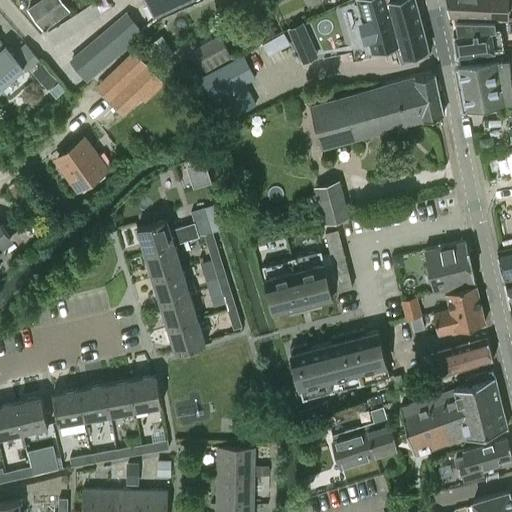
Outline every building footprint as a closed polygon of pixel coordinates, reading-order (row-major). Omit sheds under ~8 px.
[(42,29),(67,11),(59,0),(40,0),(27,9),(42,29)] [(147,0),(149,4),(140,8),(145,19),(154,15),(188,0),(147,0)] [(358,0),(359,2),(364,19),(362,27),(365,36),(370,39),(373,50),(374,53),(398,47),(402,62),(427,55),(431,54),(431,53),(421,15),(420,14),(416,0),(358,0)] [(511,0),(445,0),(450,15),(492,17),(508,18),(508,17),(509,5),(511,5),(511,0)] [(128,13),(71,60),(86,78),(143,32),(128,13)] [(457,54),(504,50),(502,28),(496,28),(495,20),(457,20),(458,33),(453,34),(457,54)] [(303,62),(318,55),(303,21),(288,27),(284,30),(300,62),(303,62)] [(220,35),(194,49),(206,71),(232,57),(220,35)] [(170,50),(161,36),(145,46),(154,60),(170,50)] [(273,37),(263,43),(267,50),(277,44),(273,37)] [(0,86),(23,66),(26,69),(39,58),(25,42),(12,53),(0,39),(0,86)] [(111,101),(149,65),(133,49),(95,85),(111,101)] [(504,50),(457,54),(467,105),(511,100),(511,81),(509,58),(505,58),(504,50)] [(244,54),(200,77),(212,100),(223,95),(234,116),(257,104),(246,83),(256,77),(244,54)] [(149,65),(111,101),(126,116),(163,80),(149,65)] [(46,90),(56,82),(42,66),(32,74),(46,90)] [(330,85),(308,91),(312,105),(323,146),(433,117),(440,115),(443,114),(432,74),(415,77),(334,99),(330,85)] [(84,139),(59,158),(79,185),(82,190),(108,171),(104,167),(84,139)] [(481,143),(482,152),(495,150),(493,141),(481,143)] [(25,177),(13,186),(22,199),(34,190),(25,177)] [(324,223),(348,217),(340,183),(316,190),(324,223)] [(211,205),(205,206),(212,227),(213,231),(219,229),(223,228),(226,227),(218,202),(215,203),(211,205)] [(173,243),(204,234),(213,231),(212,227),(205,206),(196,209),(191,211),(194,221),(168,229),(165,218),(135,227),(143,253),(173,243)] [(0,250),(13,242),(0,224),(0,250)] [(325,232),(327,240),(340,237),(338,228),(325,232)] [(219,251),(213,231),(204,234),(210,254),(219,251)] [(342,245),(340,237),(327,240),(330,248),(342,245)] [(475,282),(465,240),(426,248),(435,291),(475,282)] [(151,278),(181,268),(173,243),(143,253),(151,278)] [(344,253),(342,245),(330,248),(331,253),(332,256),(344,253)] [(511,247),(498,251),(504,277),(511,275),(511,247)] [(328,278),(325,266),(322,255),(321,249),(292,257),(305,308),(321,304),(320,299),(333,296),(332,292),(328,278)] [(331,253),(322,255),(325,266),(334,264),(332,256),(331,253)] [(346,262),(344,253),(332,256),(334,264),(334,265),(346,262)] [(227,276),(220,254),(211,257),(218,279),(227,276)] [(403,254),(394,256),(396,266),(402,264),(405,260),(403,254)] [(305,308),(292,257),(262,264),(274,311),(287,308),(288,312),(305,308)] [(348,270),(346,262),(334,265),(336,273),(348,270)] [(336,273),(334,265),(334,264),(325,266),(328,278),(337,276),(336,273)] [(151,278),(159,303),(188,293),(196,291),(193,280),(185,283),(181,268),(151,278)] [(350,278),(348,270),(336,273),(337,276),(338,281),(350,278)] [(340,289),(338,281),(337,276),(328,278),(332,292),(340,289)] [(352,286),(350,278),(338,281),(340,289),(352,286)] [(234,301),(229,282),(220,285),(222,293),(226,304),(234,301)] [(220,285),(219,283),(208,287),(211,296),(222,293),(220,285)] [(480,305),(476,285),(445,293),(449,309),(450,312),(480,305)] [(167,328),(196,318),(188,293),(159,303),(167,328)] [(421,314),(416,295),(402,299),(406,316),(407,318),(421,314)] [(437,334),(485,323),(480,305),(450,312),(449,309),(432,313),(437,334)] [(242,326),(236,306),(227,309),(233,329),(242,326)] [(421,316),(413,318),(416,329),(424,327),(421,316)] [(175,352),(204,343),(196,318),(167,328),(175,352)] [(364,328),(348,332),(361,383),(390,376),(378,329),(365,333),(364,328)] [(361,383),(348,332),(331,337),(332,341),(321,344),(333,390),(361,383)] [(435,375),(493,359),(487,338),(430,355),(435,375)] [(333,390),(321,344),(309,347),(308,343),(290,347),(303,398),(333,390)] [(461,413),(501,402),(492,369),(466,377),(468,384),(455,388),(455,389),(461,413)] [(153,374),(129,378),(135,409),(136,415),(148,413),(147,407),(160,405),(155,374),(153,374)] [(401,374),(394,376),(398,390),(405,388),(401,374)] [(129,378),(103,383),(109,414),(135,409),(129,378)] [(103,383),(78,388),(83,419),(84,419),(109,414),(103,383)] [(78,388),(52,392),(58,423),(60,423),(62,435),(86,430),(84,419),(83,419),(78,388)] [(434,420),(461,413),(455,389),(439,393),(401,407),(408,429),(434,420)] [(40,395),(14,401),(21,431),(47,425),(40,395)] [(0,404),(0,436),(21,431),(14,401),(0,404)] [(508,426),(501,402),(461,413),(434,420),(408,429),(415,453),(461,437),(461,439),(465,437),(508,426)] [(302,418),(322,413),(320,404),(300,409),(302,418)] [(344,432),(333,435),(336,446),(342,466),(396,449),(386,419),(382,406),(371,409),(375,423),(373,423),(344,432)] [(304,440),(319,435),(316,424),(301,428),(304,440)] [(466,457),(455,460),(457,466),(459,466),(463,480),(483,474),(481,466),(511,458),(511,456),(507,437),(464,449),(466,457)] [(148,451),(169,448),(167,439),(147,442),(148,451)] [(124,456),(144,452),(143,443),(122,447),(124,456)] [(52,444),(27,450),(30,466),(33,474),(38,473),(59,468),(56,459),(52,444)] [(254,446),(217,445),(216,474),(254,474),(254,464),(254,446)] [(100,460),(120,457),(118,448),(98,451),(100,460)] [(71,466),(96,461),(94,452),(70,456),(71,466)] [(158,460),(158,476),(170,476),(170,461),(158,460)] [(138,482),(139,464),(127,463),(126,482),(138,482)] [(268,465),(254,464),(254,474),(267,475),(268,465)] [(30,466),(12,470),(14,479),(33,474),(30,466)] [(0,482),(10,480),(8,471),(0,472),(0,482)] [(253,503),(254,474),(216,474),(216,502),(253,503)] [(82,511),(110,511),(111,488),(82,487),(82,511)] [(138,511),(139,488),(111,488),(110,511),(138,511)] [(139,488),(138,511),(167,511),(168,489),(139,488)] [(474,503),(466,506),(467,511),(511,511),(511,507),(511,505),(511,504),(511,501),(510,494),(509,494),(508,491),(473,500),(474,503)] [(58,511),(67,511),(68,498),(59,498),(58,511)] [(0,511),(19,511),(19,500),(0,501),(0,511)] [(253,511),(253,503),(216,502),(215,511),(253,511)]
